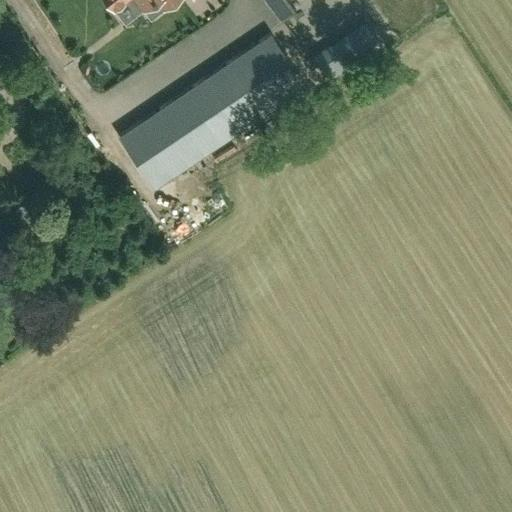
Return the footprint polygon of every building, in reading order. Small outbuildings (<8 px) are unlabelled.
[(266,0),(281,19),(296,8),(289,0),(266,0)] [(218,11),(199,27),(210,39),(229,23),(218,11)] [(366,22),(365,22),(371,31),(360,38),(368,51),(369,51),(380,44),(366,22)] [(120,135),(154,185),(305,84),(270,33),(120,135)] [(341,70),(340,70),(327,50),(316,57),(315,55),(315,56),(329,78),(341,70)]
